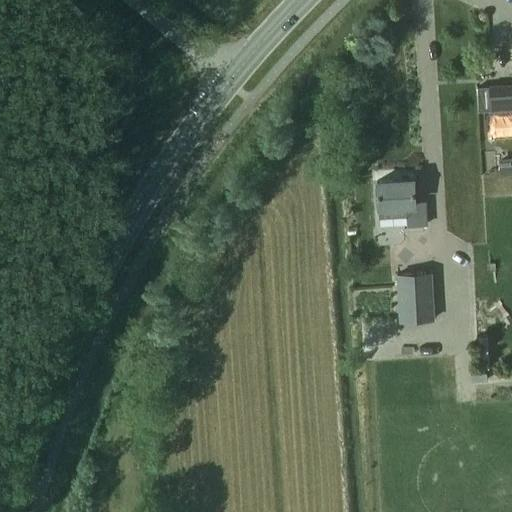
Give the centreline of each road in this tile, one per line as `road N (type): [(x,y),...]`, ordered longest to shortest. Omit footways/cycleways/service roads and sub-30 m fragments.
road 1 (secondary): [(7,511),(89,297),(229,80)]
road 2 (unclassified): [(136,0),(229,80)]
